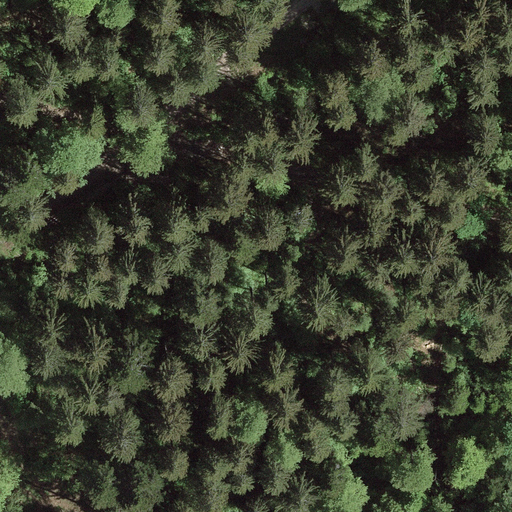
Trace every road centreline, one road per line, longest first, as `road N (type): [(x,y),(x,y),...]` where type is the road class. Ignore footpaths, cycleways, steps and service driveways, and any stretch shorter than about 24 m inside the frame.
road 1 (track): [(312,0),(159,134),(0,238)]
road 2 (track): [(159,134),(0,102)]
